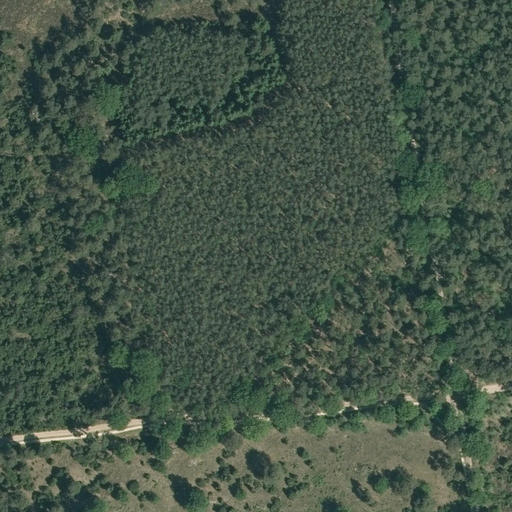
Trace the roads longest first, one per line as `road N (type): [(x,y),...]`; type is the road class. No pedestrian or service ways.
road 1 (track): [(0,440),(456,392)]
road 2 (track): [(390,0),(456,392)]
road 3 (track): [(456,392),(477,511)]
